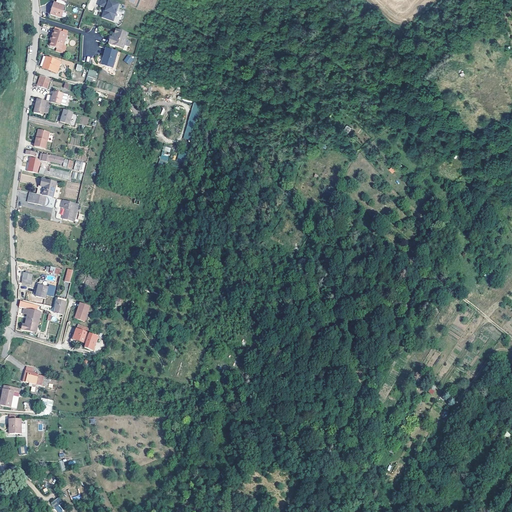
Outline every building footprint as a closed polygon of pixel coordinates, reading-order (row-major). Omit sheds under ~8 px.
[(107,9),(104,18),(114,22),(119,4),(105,0),(102,0),(100,7),(105,8),(107,9)] [(54,3),(50,15),(61,18),(65,20),(67,13),(63,12),(64,7),(54,3)] [(58,44),(63,46),(67,35),(53,30),(51,37),(52,37),(51,41),(49,46),(57,49),(58,44)] [(113,38),(111,38),(109,45),(123,49),(128,34),(116,30),(115,34),(113,38)] [(103,59),(102,59),(101,64),(102,65),(112,68),(117,51),(106,48),(103,56),(104,57),(103,59)] [(239,55),(235,53),(228,67),(232,69),(239,55)] [(128,54),(124,61),(130,65),(134,58),(128,54)] [(56,67),(59,68),(61,62),(48,58),(44,68),(55,71),(56,67)] [(75,63),(71,77),(79,79),(83,66),(75,63)] [(96,81),(97,71),(88,69),(87,80),(96,81)] [(47,88),(49,80),(50,77),(40,75),(38,85),(39,85),(39,86),(47,88)] [(48,94),(46,101),(61,104),(66,105),(68,95),(64,94),(54,91),(53,96),(48,94)] [(46,101),(37,99),(34,112),(43,115),(46,101)] [(194,102),(183,138),(192,141),(203,105),(194,102)] [(73,112),(64,109),(61,122),(70,124),(73,112)] [(37,138),(36,138),(34,147),(45,149),(47,141),(49,132),(40,130),(37,138)] [(166,167),(170,148),(163,147),(158,165),(166,167)] [(184,163),(186,154),(180,152),(177,160),(184,163)] [(62,164),(62,163),(63,159),(42,154),(40,159),(42,160),(42,161),(50,163),(50,161),(62,164)] [(34,158),(30,157),(29,163),(30,163),(29,170),(37,172),(40,161),(38,161),(38,159),(34,158)] [(62,163),(62,164),(61,167),(67,168),(68,165),(71,165),(72,161),(64,160),(63,163),(62,163)] [(75,162),(74,170),(85,170),(85,162),(75,162)] [(45,170),(44,175),(69,180),(70,172),(50,168),(49,171),(45,170)] [(47,196),(53,198),(57,183),(43,179),(41,186),(39,186),(37,194),(45,196),(47,196)] [(43,206),(45,196),(37,194),(31,192),(28,202),(43,206)] [(65,210),(63,219),(72,222),(77,204),(64,201),(61,209),(63,209),(65,210)] [(24,273),(22,283),(30,285),(32,275),(28,274),(28,272),(26,272),(26,273),(24,273)] [(87,281),(85,280),(83,284),(85,285),(84,289),(94,293),(99,278),(94,277),(94,278),(89,276),(87,281)] [(48,288),(38,285),(35,297),(45,300),(48,288)] [(63,314),(66,302),(58,300),(54,312),(63,314)] [(25,310),(37,312),(38,306),(21,301),(19,308),(25,310)] [(82,303),(76,318),(86,322),(91,306),(82,303)] [(41,313),(37,312),(25,310),(24,315),(28,316),(31,317),(28,327),(26,326),(23,325),(22,329),(34,332),(36,324),(38,325),(41,313)] [(88,340),(87,343),(86,347),(94,350),(99,335),(91,332),(90,333),(87,332),(88,332),(77,328),(75,334),(74,339),(79,341),(84,343),(85,340),(88,340)] [(74,339),(75,334),(73,334),(71,341),(78,344),(79,341),(74,339)] [(33,372),(26,370),(23,381),(41,385),(43,376),(38,375),(38,373),(33,372)] [(13,394),(14,392),(14,388),(4,385),(3,392),(13,394)] [(13,394),(3,392),(0,405),(17,408),(18,401),(12,399),(13,394)] [(50,415),(53,400),(43,398),(40,409),(43,409),(42,413),(50,415)] [(22,436),(22,434),(21,420),(10,420),(10,427),(10,430),(10,435),(10,436),(22,436)] [(26,446),(18,447),(19,455),(27,454),(26,446)] [(51,503),(57,511),(62,511),(64,511),(59,505),(63,502),(59,497),(51,503)]
